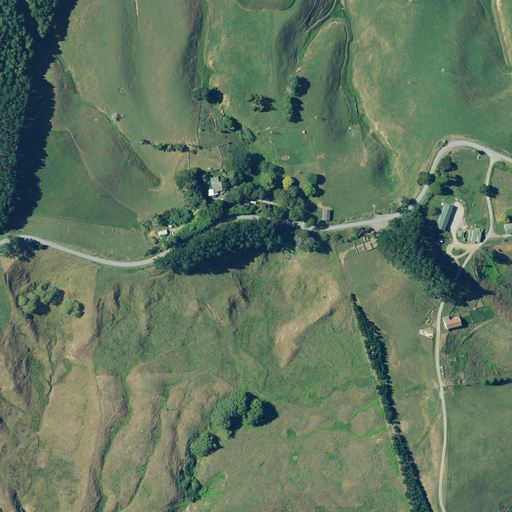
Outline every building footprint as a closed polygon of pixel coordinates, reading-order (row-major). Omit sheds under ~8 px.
[(219,181),(218,176),(210,178),(212,189),(208,189),(209,195),(218,194),(217,191),(222,191),(221,180),(219,181)] [(453,206),(445,203),(436,227),(444,230),(453,206)] [(480,228),(477,227),(476,230),(470,229),(468,240),(480,242),(481,232),(479,231),(480,228)] [(459,231),(458,236),(463,237),(463,240),(465,241),(467,232),(459,231)] [(458,317),(448,320),(447,315),(443,317),(446,329),(460,325),(458,317)] [(433,334),(420,329),(419,333),(431,338),(433,334)]
